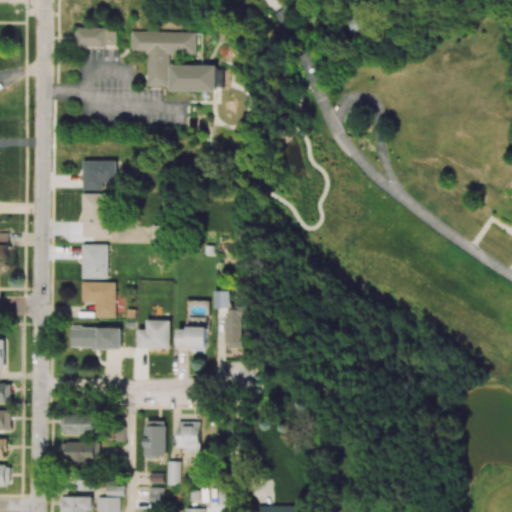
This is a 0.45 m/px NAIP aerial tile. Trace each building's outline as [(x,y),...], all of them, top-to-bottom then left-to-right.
[(350,22),(349,29),(354,30),(360,30),(361,23),(350,22)] [(117,47),(116,28),(76,28),(76,47),(117,47)] [(148,86),(169,86),(169,53),(197,54),(197,32),(132,31),(132,52),(148,52),(148,86)] [(172,90),(225,91),(225,66),(172,66),(172,90)] [(84,190),(104,190),(104,183),(118,182),(117,160),(84,161),(84,190)] [(110,238),(111,194),(84,193),(83,238),(110,238)] [(0,232),(0,268),(7,269),(8,233),(0,232)] [(109,279),(109,244),(83,244),(82,278),(109,279)] [(82,301),(96,302),(96,318),(116,318),(116,282),(83,282),(82,301)] [(230,309),(230,291),(215,291),(215,308),(230,309)] [(227,348),(244,348),(245,308),(228,308),(227,348)] [(171,320),(147,320),(147,329),(138,329),(138,348),(171,348),(171,320)] [(72,348),(122,349),(122,328),(72,327),(72,348)] [(208,327),(178,327),(178,348),(207,348),(208,327)] [(0,402),(11,403),(12,383),(0,382),(0,402)] [(12,410),(0,410),(0,429),(11,430),(12,410)] [(99,415),(63,414),(63,434),(99,434),(99,415)] [(166,420),(145,420),(145,456),(166,456),(166,420)] [(201,454),(201,422),(179,421),(178,448),(189,448),(189,454),(201,454)] [(97,442),(68,443),(69,462),(97,461),(97,442)] [(168,484),(181,485),(181,462),(169,462),(168,484)] [(0,485),(12,486),(12,465),(0,464),(0,485)] [(79,474),(79,490),(96,491),(96,475),(79,474)] [(165,488),(150,487),(150,502),(165,503),(165,488)] [(218,505),(232,505),(232,492),(218,492),(218,505)] [(92,511),(93,497),(63,497),(62,511),(92,511)] [(98,511),(120,511),(121,498),(99,498),(98,511)]
